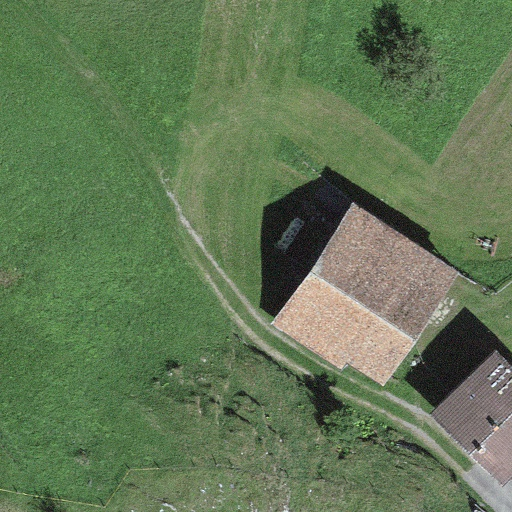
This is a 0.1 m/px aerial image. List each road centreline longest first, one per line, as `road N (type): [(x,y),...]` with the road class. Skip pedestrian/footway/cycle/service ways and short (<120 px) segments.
road 1 (track): [(511,501),(405,408),(300,361),(263,328),(194,248),(153,177)]
road 2 (track): [(153,177),(155,155),(180,139),(226,129),(292,137),(351,165),(505,268)]
road 3 (track): [(153,177),(71,77),(35,0)]
